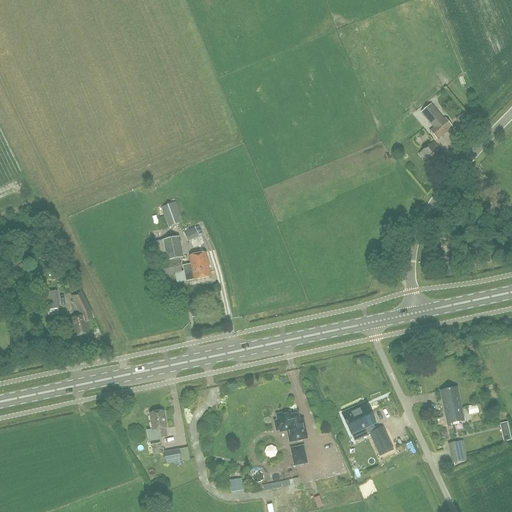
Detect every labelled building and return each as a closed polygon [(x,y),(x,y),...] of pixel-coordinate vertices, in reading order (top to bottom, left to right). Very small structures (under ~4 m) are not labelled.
[(435,127),(429,131),(436,139),(452,127),(445,118),(443,119),(431,104),(422,111),(435,127)] [(432,170),(446,158),(433,142),(419,154),(432,170)] [(169,227),(183,222),(176,202),(162,208),(169,227)] [(187,242),(199,237),(195,227),(183,232),(187,242)] [(179,258),(179,259),(183,258),(179,237),(162,240),(166,259),(167,261),(179,258)] [(154,262),(166,259),(162,240),(150,243),(154,262)] [(190,256),(192,264),(192,269),(209,265),(207,253),(190,256)] [(166,274),(166,275),(182,272),(179,259),(179,258),(167,261),(163,262),(164,263),(151,266),(154,277),(166,274)] [(183,266),(186,281),(195,280),(211,277),(209,265),(192,269),(192,264),(183,266)] [(45,310),(60,309),(57,290),(43,292),(45,310)] [(87,322),(92,320),(90,311),(82,294),(73,299),(82,317),(70,319),(73,337),(90,334),(87,322)] [(448,425),(464,422),(457,388),(441,391),(448,425)] [(478,413),(478,411),(477,405),(467,407),(469,415),(478,413)] [(343,414),(352,434),(367,427),(370,434),(380,456),(393,450),(383,428),(376,431),(372,424),(374,423),(367,407),(353,413),(351,411),(343,414)] [(160,439),(167,437),(166,428),(167,428),(164,411),(149,414),(152,430),(147,431),(149,442),(160,440),(160,439)] [(301,438),(306,437),(303,421),(300,421),(298,416),(289,418),(288,413),(277,415),(278,421),(275,422),(277,431),(280,430),(280,432),(287,431),(290,442),(302,440),(301,438)] [(462,442),(452,444),(449,444),(451,451),(463,449),(462,442)] [(278,455),(277,446),(266,448),(267,457),(278,455)] [(303,447),(291,449),(295,466),(306,463),(303,447)] [(166,465),(181,462),(179,449),(163,452),(166,465)] [(345,465),(334,470),(337,476),(348,472),(345,465)] [(242,490),(241,479),(230,480),(231,492),(242,490)] [(314,498),(319,511),(327,507),(322,495),(314,498)] [(286,497),(278,497),(278,505),(286,505),(286,497)]
